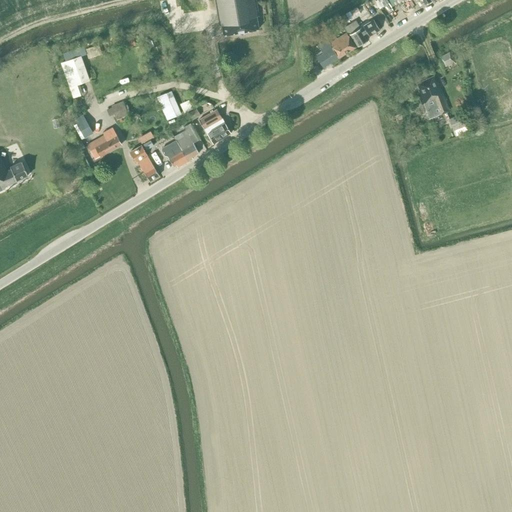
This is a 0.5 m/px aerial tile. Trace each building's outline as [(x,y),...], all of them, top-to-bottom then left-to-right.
[(258,29),(257,24),(256,17),(258,16),(255,0),(214,0),(219,26),(221,26),(223,35),(230,34),(251,31),(251,30),(258,29)] [(350,11),(345,14),(349,21),(354,18),(350,11)] [(355,20),(344,28),(349,36),(350,35),(357,46),(358,46),(359,45),(367,40),(366,39),(369,37),(380,31),(373,20),(363,26),(360,28),(355,20)] [(323,68),(355,47),(346,33),(331,42),(330,40),(328,41),(327,40),(317,46),(322,53),(316,57),(323,68)] [(445,66),(453,62),(449,53),(440,57),(445,66)] [(81,56),(60,63),(69,88),(89,80),(81,56)] [(438,114),(449,110),(440,87),(437,88),(432,77),(417,84),(420,92),(417,93),(422,105),(429,102),(434,116),(438,114)] [(181,114),(171,91),(161,95),(171,118),(181,114)] [(111,107),(117,120),(128,116),(123,102),(111,107)] [(200,115),(196,109),(188,114),(192,121),(200,115)] [(212,144),(230,133),(216,110),(199,120),(204,129),(212,144)] [(405,125),(401,114),(393,117),(397,128),(405,125)] [(449,119),(453,131),(466,126),(467,126),(463,114),(449,119)] [(90,134),(81,118),(71,124),(80,140),(90,134)] [(193,143),(199,139),(190,123),(183,127),(185,131),(174,137),(176,141),(161,149),(161,151),(164,156),(167,157),(169,159),(173,167),(176,165),(177,167),(192,159),(191,158),(198,154),(193,143)] [(121,145),(111,129),(103,134),(104,136),(87,145),(95,159),(100,156),(100,157),(121,145)] [(150,132),(138,139),(142,144),(154,138),(150,132)] [(143,144),(146,150),(154,146),(150,140),(143,144)] [(147,156),(146,157),(141,147),(130,153),(136,163),(137,162),(149,181),(159,175),(147,156)] [(4,186),(27,176),(21,162),(9,167),(10,169),(6,171),(0,158),(0,190),(5,189),(4,186)]
